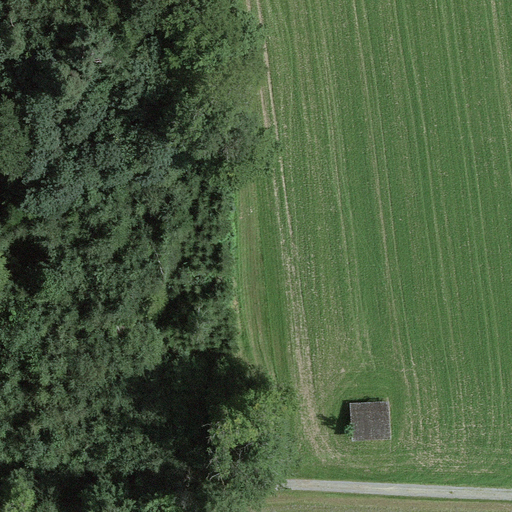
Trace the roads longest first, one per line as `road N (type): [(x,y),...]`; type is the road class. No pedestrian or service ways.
road 1 (track): [(265,490),(216,429),(81,311),(0,164)]
road 2 (track): [(146,511),(256,490),(511,494)]
